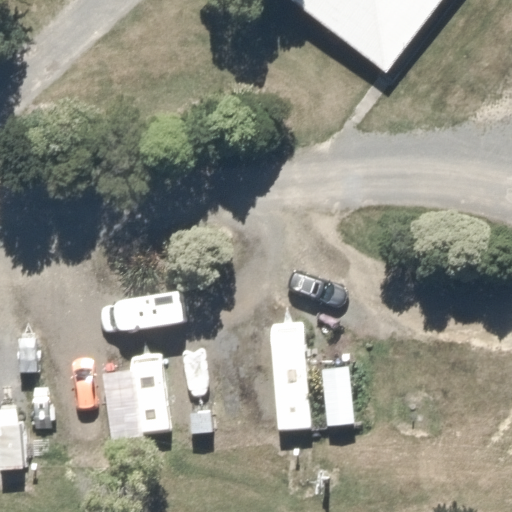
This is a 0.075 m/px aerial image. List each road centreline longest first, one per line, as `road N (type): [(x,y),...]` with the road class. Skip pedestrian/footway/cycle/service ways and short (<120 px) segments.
road 1 (residential): [(0,204),(215,199),(511,220)]
road 2 (track): [(0,95),(110,0)]
